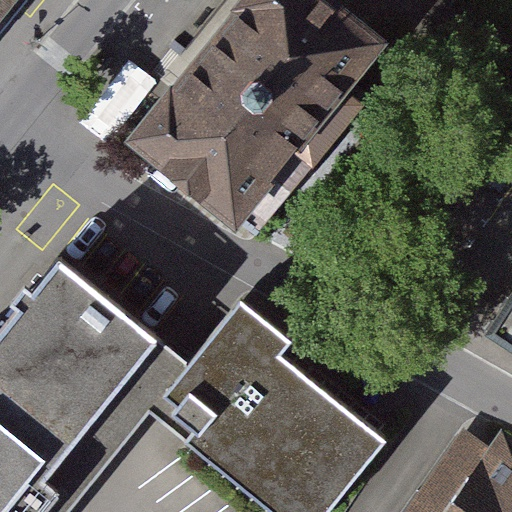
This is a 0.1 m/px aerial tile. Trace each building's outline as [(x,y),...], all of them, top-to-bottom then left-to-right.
[(371,39),(322,0),(242,0),(133,134),(250,229),(338,122),(317,105),(371,39)] [(183,357),(52,252),(0,317),(0,511),(58,511),(146,404),(183,357)] [(511,287),(486,328),(511,344),(511,287)] [(146,404),(280,511),(320,511),(383,434),(275,347),(287,332),(236,292),(183,357),(146,404)] [(493,460),(470,447),(426,511),(511,511),(511,444),(507,441),(493,460)]
